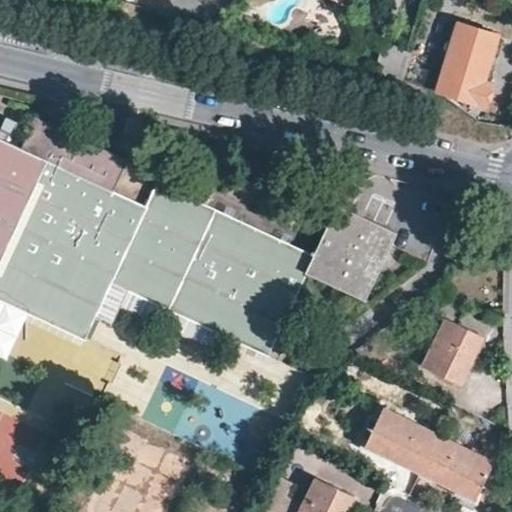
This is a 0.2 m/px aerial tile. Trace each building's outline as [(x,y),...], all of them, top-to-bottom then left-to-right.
[(433,80),(430,89),(432,90),(485,105),(491,83),(482,81),(497,33),(457,22),(439,81),(433,80)] [(383,41),(375,69),(404,80),(411,51),(383,41)] [(35,105),(20,135),(55,152),(70,122),(35,105)] [(55,152),(20,135),(0,125),(0,287),(78,327),(103,275),(142,195),(112,181),(127,151),(70,122),(55,152)] [(142,195),(103,275),(270,357),(307,274),(314,257),(150,178),(142,195)] [(337,206),(307,274),(370,304),(400,234),(337,206)] [(127,294),(122,308),(140,314),(144,300),(127,294)] [(459,384),(483,335),(445,316),(421,365),(459,384)] [(419,470),(437,433),(383,406),(364,444),(419,470)] [(492,460),(437,433),(419,470),(474,499),(492,460)] [(295,511),(264,497),(260,507),(262,508),(270,511),(345,511),(354,495),(314,476),(296,511),(295,511)]
